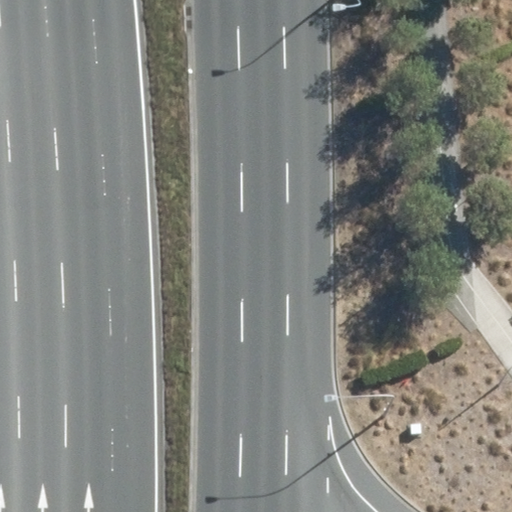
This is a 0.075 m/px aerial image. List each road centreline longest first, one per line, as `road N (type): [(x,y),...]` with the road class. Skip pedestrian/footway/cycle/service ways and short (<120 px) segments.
road 1 (primary): [(67,511),(60,203),(44,0)]
road 2 (primary): [(264,0),(267,432)]
